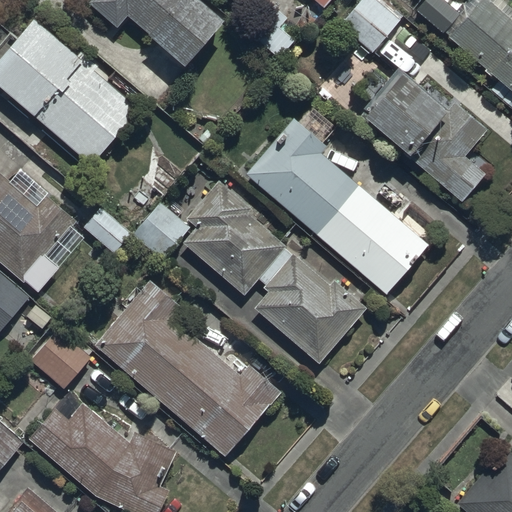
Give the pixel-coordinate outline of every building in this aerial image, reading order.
[(226,17),(205,0),(91,0),(91,1),(120,25),(128,14),(188,63),(226,17)] [(280,56),(295,38),(280,26),(288,17),(267,0),(245,28),(280,56)] [(403,16),(384,0),(359,0),(341,21),(363,41),(352,54),(362,62),(403,16)] [(463,0),(424,0),(417,9),(445,31),(459,13),(456,11),(464,1),(463,0)] [(511,7),(503,0),(479,0),(449,35),(501,79),(491,91),(511,108),(511,107),(511,7)] [(34,17),(0,56),(0,83),(94,163),(140,109),(94,71),(99,65),(81,51),(78,55),(34,17)] [(400,69),(361,115),(463,199),(485,172),(465,156),(487,129),(454,101),(447,108),(400,69)] [(294,118),(248,173),(387,294),(431,243),(322,152),(328,146),(294,118)] [(0,172),(0,258),(39,291),(85,239),(70,225),(74,219),(20,170),(10,181),(0,172)] [(198,226),(184,241),(245,294),(259,278),(266,285),(264,288),(268,291),(255,307),(320,364),(369,308),(336,279),(332,284),(285,249),(287,246),(249,212),(252,208),(220,180),(188,216),(198,226)] [(190,226),(159,200),(138,227),(168,252),(190,226)] [(101,208),(82,229),(112,256),(131,236),(101,208)] [(0,330),(29,297),(0,271),(0,330)] [(150,280),(95,342),(226,454),(281,391),(249,363),(241,373),(175,316),(182,307),(150,280)] [(61,323),(31,358),(64,387),(91,355),(88,353),(91,350),(61,323)] [(56,404),(29,436),(99,492),(138,511),(160,511),(172,490),(160,484),(177,451),(135,430),(130,440),(83,402),(71,416),(56,404)] [(0,419),(0,469),(25,442),(0,419)] [(511,511),(511,454),(503,448),(458,502),(470,511),(511,511)] [(56,511),(28,488),(7,511),(56,511)]
